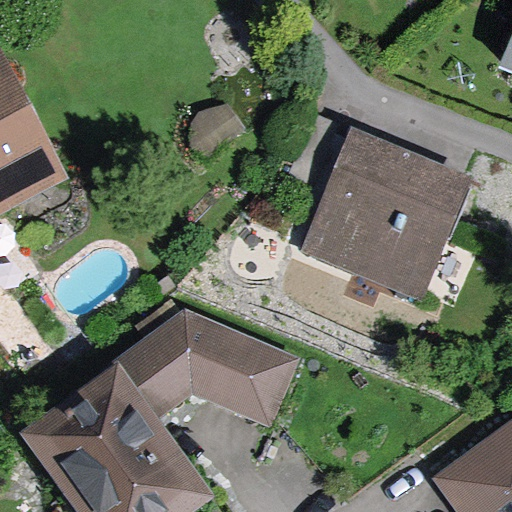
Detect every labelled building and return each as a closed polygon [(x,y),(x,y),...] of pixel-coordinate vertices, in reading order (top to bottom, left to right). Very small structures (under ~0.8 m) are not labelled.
[(511,33),(498,68),(511,73),(511,33)] [(0,224),(68,188),(0,61),(0,224)] [(471,189),(349,138),(300,255),(421,306),(471,189)] [(154,428),(191,401),(273,433),(302,362),(186,316),(102,377),(107,384),(19,449),(66,511),(208,511),(213,508),(154,428)] [(511,511),(511,426),(431,486),(450,511),(511,511)]
